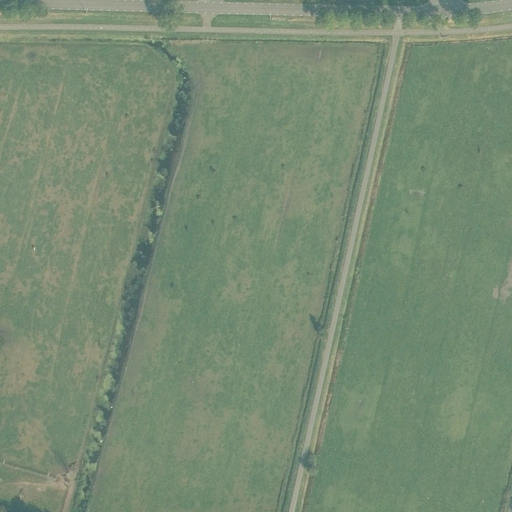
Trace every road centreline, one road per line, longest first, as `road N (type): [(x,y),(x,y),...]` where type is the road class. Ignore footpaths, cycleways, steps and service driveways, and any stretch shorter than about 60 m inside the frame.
road 1 (unclassified): [(290,511),(401,13)]
road 2 (tertiary): [(87,4),(401,13)]
